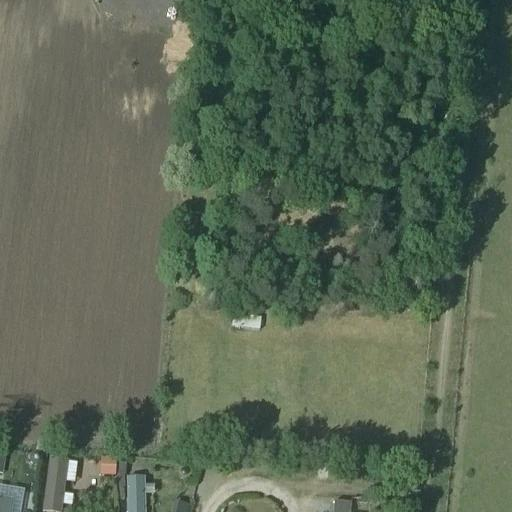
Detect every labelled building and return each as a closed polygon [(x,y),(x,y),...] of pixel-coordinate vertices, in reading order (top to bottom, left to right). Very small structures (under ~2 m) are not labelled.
[(49,462),(42,511),(60,511),(61,509),(62,499),(64,486),(66,466),(67,464),(49,462)] [(115,478),(115,462),(101,462),(100,477),(115,478)] [(143,482),(126,482),(126,511),(143,511),(144,498),(143,489),(143,482)] [(149,496),(148,511),(154,511),(164,511),(166,498),(149,496)] [(11,511),(13,502),(0,500),(0,511),(11,511)] [(187,511),(190,506),(173,501),(170,511),(187,511)]
